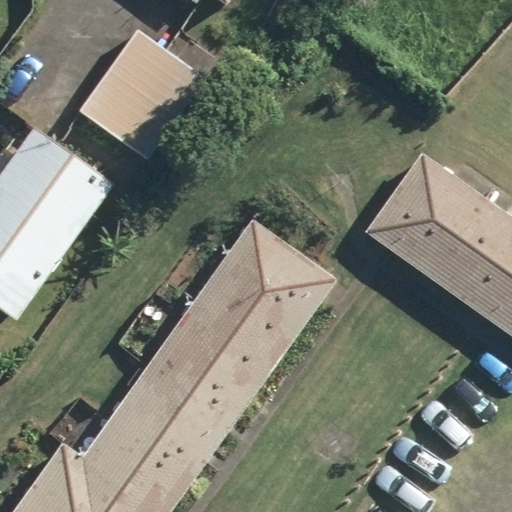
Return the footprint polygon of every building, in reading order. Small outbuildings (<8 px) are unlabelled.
[(200,0),(221,14),(231,0),(200,0)] [(209,86),(137,32),(76,114),(149,168),(209,86)] [(37,130),(0,180),(0,312),(19,327),(119,191),(37,130)] [(511,225),(422,163),(369,239),(511,338),(511,225)] [(50,440),(0,511),(188,511),(344,284),(257,225),(91,468),(50,440)]
